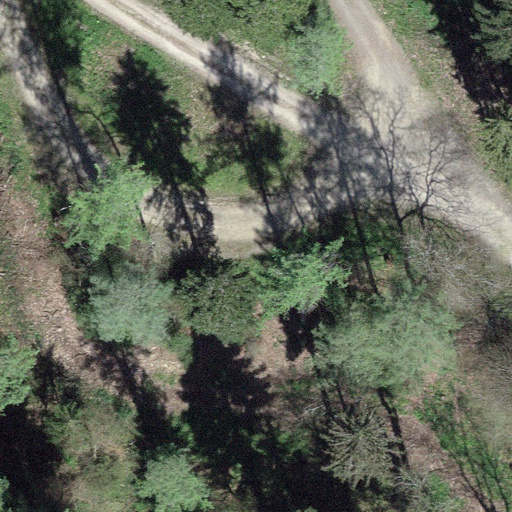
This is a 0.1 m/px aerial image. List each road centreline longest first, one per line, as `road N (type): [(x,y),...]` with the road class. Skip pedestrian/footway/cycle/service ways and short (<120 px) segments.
road 1 (track): [(0,0),(80,155),(158,212),(219,224),(292,208),(364,151),(375,70),(348,0)]
road 2 (track): [(511,241),(116,0)]
